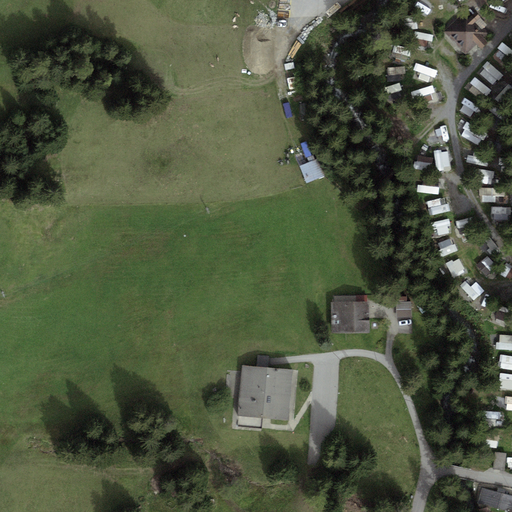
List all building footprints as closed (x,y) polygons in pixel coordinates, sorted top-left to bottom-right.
[(465,10),(443,32),(465,55),(488,33),(465,10)] [(494,86),(502,75),(488,64),(480,75),(494,86)] [(463,101),(461,115),(472,117),(475,103),(463,101)] [(479,147),(486,132),(467,123),(460,137),(479,147)] [(431,130),(431,143),(446,142),(445,130),(431,130)] [(450,171),(449,152),(435,153),(437,172),(450,171)] [(309,163),(299,167),(306,185),(324,177),(315,155),(307,159),(309,163)] [(506,219),(506,207),(494,207),(494,220),(506,219)] [(488,258),(477,265),(483,275),(495,267),(488,258)] [(333,302),(331,302),(331,333),(369,333),(368,302),(366,302),(366,296),(333,296),(333,302)] [(396,302),(396,317),(411,317),(411,301),(406,301),(406,296),(399,296),(399,302),(396,302)] [(511,351),(511,336),(498,337),(498,351),(511,351)] [(511,357),(501,358),(502,371),(511,370),(511,357)] [(291,369),(241,365),(236,427),(262,429),(263,418),(287,420),(291,369)] [(511,392),(511,375),(501,375),(500,392),(511,392)] [(504,471),(506,455),(496,453),(493,469),(504,471)] [(497,492),(482,488),(478,503),(511,511),(511,496),(505,494),(506,490),(498,487),(497,492)]
